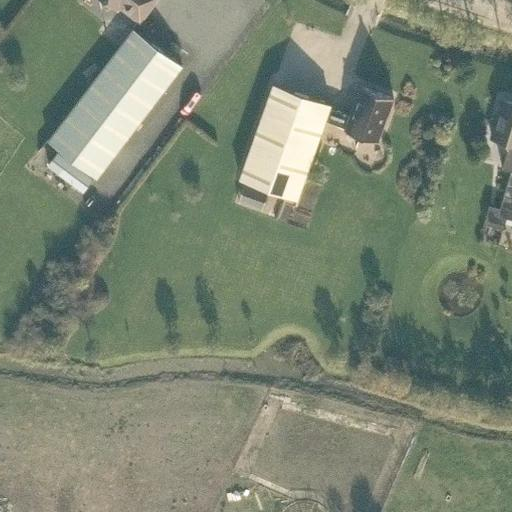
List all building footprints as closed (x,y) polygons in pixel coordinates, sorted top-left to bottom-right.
[(105,0),(118,10),(120,8),(140,23),(157,0),(105,0)] [(48,140),(55,145),(97,177),(182,65),(134,28),(48,140)] [(378,142),(394,97),(360,85),(350,115),(329,108),(330,104),(273,83),(251,145),(240,178),(297,199),(325,121),(345,128),(344,130),(378,142)] [(511,101),(503,99),(491,138),(509,143),(502,168),(511,171),(498,215),(511,219),(511,101)] [(241,197),(263,204),(267,193),(245,185),(241,197)]
